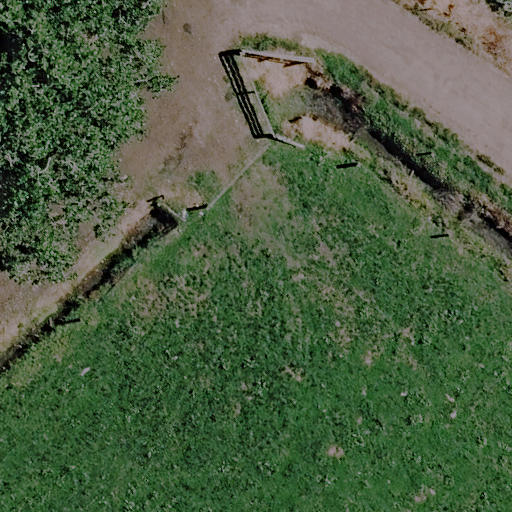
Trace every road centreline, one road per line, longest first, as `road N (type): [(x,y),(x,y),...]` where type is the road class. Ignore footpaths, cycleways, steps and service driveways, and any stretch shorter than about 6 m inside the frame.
road 1 (track): [(209,0),(0,198)]
road 2 (track): [(511,133),(332,0)]
